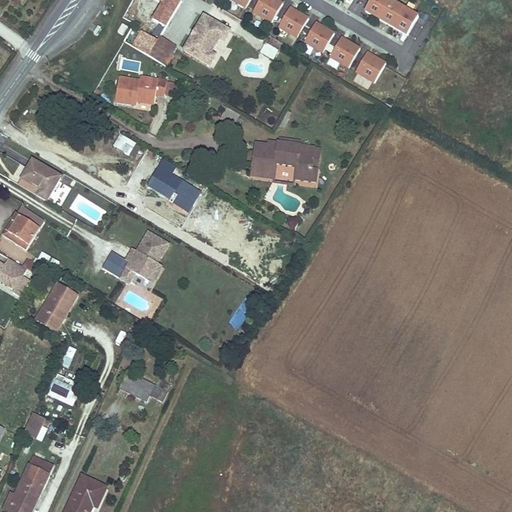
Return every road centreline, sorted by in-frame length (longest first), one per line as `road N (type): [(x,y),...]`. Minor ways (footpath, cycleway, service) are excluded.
road 1 (unknown): [(203,140),(156,143),(27,64)]
road 2 (tertiary): [(73,0),(0,104)]
